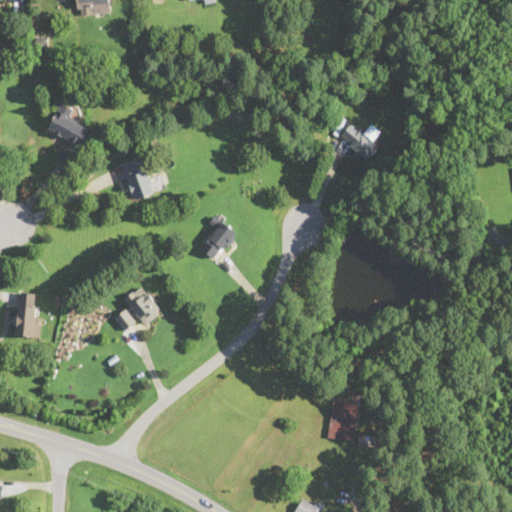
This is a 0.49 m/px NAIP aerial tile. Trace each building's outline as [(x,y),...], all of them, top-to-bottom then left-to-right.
[(75,0),(76,13),(110,12),(109,0),(75,0)] [(81,145),(91,127),(72,117),(76,108),(62,101),(48,128),(81,145)] [(372,139),(377,131),(369,126),(365,132),(350,122),(340,139),(370,159),(380,144),(372,139)] [(121,163),(135,199),(155,191),(142,155),(121,163)] [(199,247),(216,260),(239,233),(223,219),(199,247)] [(146,324),(163,310),(142,283),(124,297),(146,324)] [(39,291),(18,290),(17,336),(38,337),(39,291)] [(115,316),(125,330),(137,321),(127,307),(115,316)] [(359,398),(333,395),(328,437),(354,440),(359,398)] [(325,511),(328,508),(309,493),(294,511),(325,511)]
